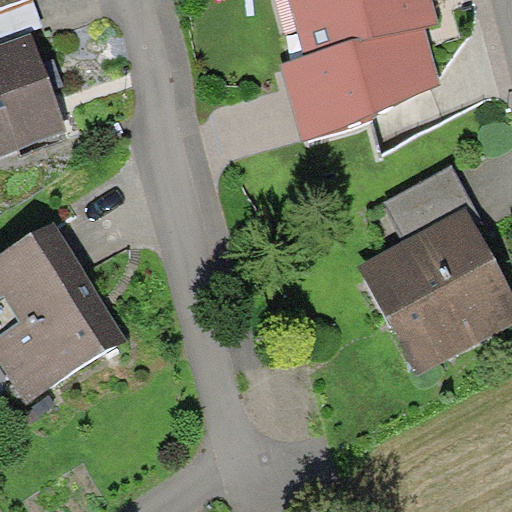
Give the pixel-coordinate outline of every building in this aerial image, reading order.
[(290,0),(270,0),(285,62),(304,57),(290,0)] [(421,0),(297,0),(318,73),(291,81),(308,141),(371,123),(450,102),(421,0)] [(40,48),(0,58),(0,164),(68,145),(40,48)] [(463,207),(443,169),(378,202),(398,241),(463,207)] [(398,241),(351,266),(410,377),(511,323),(511,300),(463,207),(398,241)] [(52,231),(0,263),(0,372),(25,412),(126,348),(52,231)]
